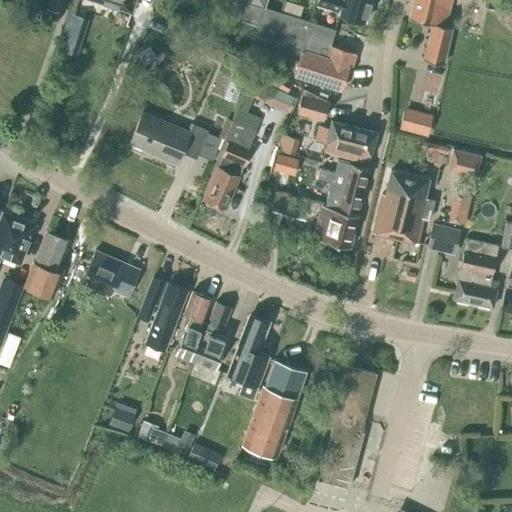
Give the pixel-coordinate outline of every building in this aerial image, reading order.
[(47,0),(45,8),(59,12),(62,0),(47,0)] [(97,0),(139,14),(144,0),(97,0)] [(235,0),(231,17),(279,32),(283,33),(279,45),(277,53),(297,59),(292,74),(340,89),(347,66),(350,66),(354,52),(329,45),(324,43),(329,27),(261,6),(263,0),(235,0)] [(316,0),(315,4),(338,11),(337,13),(363,20),(366,10),(371,9),(372,2),(370,0),(316,0)] [(412,0),(408,16),(430,22),(429,28),(421,58),(443,64),(452,25),(443,23),(449,0),(412,0)] [(61,36),(56,49),(75,55),(80,42),(61,36)] [(156,57),(148,45),(136,52),(144,65),(156,57)] [(286,90),(291,80),(270,68),(264,78),(286,90)] [(264,100),(271,84),(252,76),(245,92),(264,100)] [(301,93),(296,112),(322,119),(327,100),(301,93)] [(426,136),(432,114),(403,106),(397,128),(426,136)] [(187,132),(140,112),(128,142),(151,151),(151,152),(175,162),(180,151),(194,158),(196,153),(205,132),(206,130),(191,124),(187,132)] [(248,126),(251,119),(236,113),(233,120),(231,119),(223,140),(226,141),(221,155),(217,166),(216,166),(202,199),(224,208),(238,175),(237,174),(242,164),(242,165),(249,149),(247,148),(255,130),(248,126)] [(369,155),(375,132),(329,120),(327,127),(319,125),(315,141),(325,143),(323,152),(366,163),(369,155)] [(211,159),(220,138),(205,132),(196,153),(211,159)] [(294,153),(299,137),(286,134),(281,150),(294,153)] [(451,169),(475,175),(480,155),(456,150),(451,169)] [(293,174),(298,158),(277,152),(272,168),(293,174)] [(324,205),(356,213),(368,167),(337,159),(334,171),(319,167),(316,178),(328,181),(326,188),(327,189),(326,193),(327,194),(324,205)] [(423,197),(427,179),(389,170),(384,193),(381,193),(371,232),(417,242),(422,219),(427,221),(431,203),(426,201),(426,198),(423,197)] [(296,217),(301,198),(268,188),(263,207),(296,217)] [(357,214),(356,213),(324,205),(324,207),(320,206),(312,237),(348,247),(357,214)] [(0,254),(18,262),(33,224),(1,211),(0,214),(0,254)] [(454,255),(461,229),(432,221),(425,247),(454,255)] [(511,246),(511,222),(505,221),(501,245),(511,246)] [(58,265),(68,239),(45,230),(33,260),(32,260),(22,285),(51,296),(62,266),(58,265)] [(489,279),(497,244),(466,238),(463,249),(452,298),(491,307),(497,281),(489,279)] [(511,248),(510,257),(509,257),(504,288),(500,308),(511,310),(511,248)] [(127,295),(138,269),(94,250),(80,282),(109,293),(111,288),(127,295)] [(148,321),(164,280),(152,276),(137,316),(148,321)] [(0,338),(21,285),(4,278),(0,287),(0,338)] [(172,320),(184,288),(168,282),(156,314),(154,313),(143,341),(163,349),(174,321),(172,320)] [(192,360),(207,320),(203,318),(211,299),(191,291),(182,314),(188,316),(173,353),(192,360)] [(215,301),(207,320),(192,360),(212,368),(225,337),(216,333),(219,328),(221,329),(230,306),(215,301)] [(255,350),(266,321),(250,315),(238,344),(236,344),(225,373),(242,380),(237,393),(252,399),(258,383),(256,383),(267,356),(255,350)] [(10,355),(8,350),(3,349),(0,350),(0,359),(4,361),(8,359),(10,355)] [(295,396),(304,370),(273,358),(263,385),(262,384),(240,443),(274,455),(296,396),(295,396)] [(347,487),(362,432),(359,431),(375,373),(343,364),(327,424),(331,425),(317,479),(347,487)] [(0,372),(0,402),(3,403),(13,372),(1,368),(0,372)] [(129,423),(136,406),(116,398),(110,415),(129,423)] [(150,447),(158,425),(141,419),(133,441),(150,447)] [(185,454),(191,439),(180,434),(174,450),(185,454)] [(503,511),(511,511),(511,503),(503,504),(503,511)]
